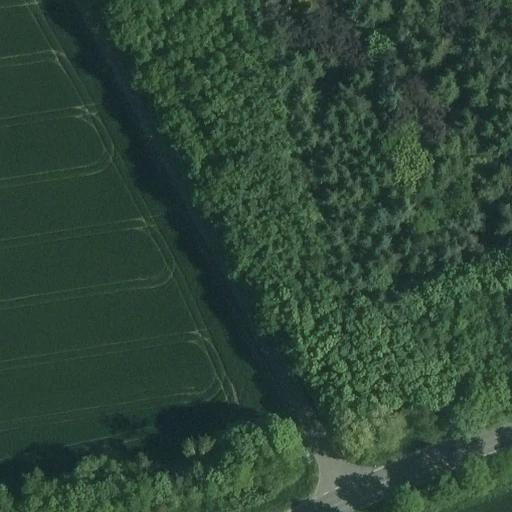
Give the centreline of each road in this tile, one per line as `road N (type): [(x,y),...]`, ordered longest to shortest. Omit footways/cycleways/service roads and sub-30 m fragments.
road 1 (unclassified): [(348,499),(78,0)]
road 2 (primary): [(348,499),(511,431)]
